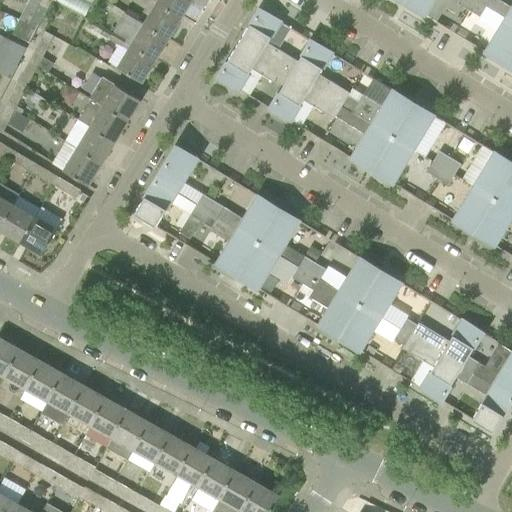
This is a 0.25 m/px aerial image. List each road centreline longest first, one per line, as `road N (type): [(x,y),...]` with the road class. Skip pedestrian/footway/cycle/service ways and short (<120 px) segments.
road 1 (residential): [(500,472),(96,231)]
road 2 (residential): [(511,304),(174,99)]
road 3 (residential): [(347,458),(46,315)]
road 4 (residential): [(315,0),(511,117)]
road 5 (residential): [(96,231),(174,99)]
road 6 (residential): [(457,511),(347,458)]
